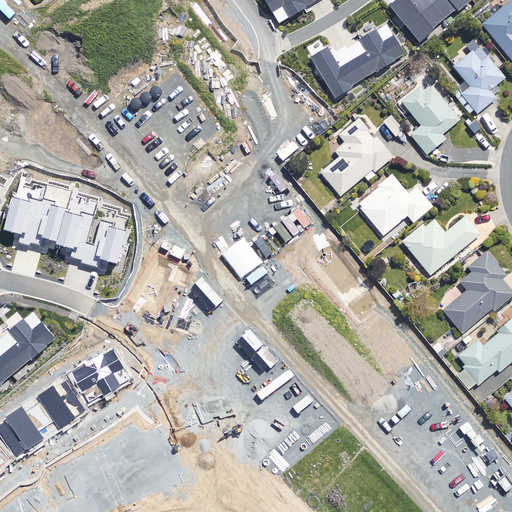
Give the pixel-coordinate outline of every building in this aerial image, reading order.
[(264,0),(278,23),(316,0),(264,0)] [(394,0),(389,5),(421,42),(470,0),(394,0)] [(511,0),(481,25),(511,61),(511,0)] [(309,57),(334,99),(354,88),(352,85),(376,71),(378,73),(396,62),(394,59),(404,53),(388,25),(348,49),(346,45),(336,51),(335,49),(329,52),(326,47),(309,57)] [(468,114),(473,111),(475,114),(494,99),(487,90),(502,78),(477,46),(452,67),(468,87),(463,92),(459,87),(451,93),(468,114)] [(458,120),(425,82),(400,103),(419,125),(408,134),(425,154),(443,139),(440,135),(458,120)] [(401,131),(389,116),(382,122),(394,137),(401,131)] [(339,196),(363,176),(367,181),(375,174),(373,172),(391,157),(374,137),(372,139),(354,118),(336,134),(344,143),(334,152),(338,157),(320,173),(339,196)] [(407,194),(390,175),(356,205),(382,236),(406,215),(412,223),(431,206),(415,187),(407,194)] [(72,252),(70,256),(81,259),(80,262),(100,268),(102,260),(117,264),(127,230),(112,226),(113,223),(100,219),(93,245),(86,243),(94,216),(81,212),(81,215),(68,212),(69,209),(54,205),(55,201),(43,198),(42,200),(30,197),(29,201),(13,196),(3,230),(20,235),(18,242),(29,245),(30,243),(42,246),(44,239),(57,242),(56,244),(67,247),(66,250),(72,252)] [(477,234),(463,217),(443,233),(430,217),(401,241),(429,275),(477,234)] [(503,275),(484,252),(466,267),(470,272),(458,282),(465,291),(442,310),(461,333),(491,308),(493,310),(511,294),(499,278),(503,275)] [(0,388),(4,386),(2,383),(30,358),(32,361),(48,348),(47,346),(56,338),(33,311),(0,338),(0,388)] [(511,316),(495,331),(497,333),(481,346),(476,339),(456,355),(466,367),(455,375),(469,391),(495,369),(497,372),(511,359),(511,316)] [(511,390),(503,399),(511,409),(511,390)]
